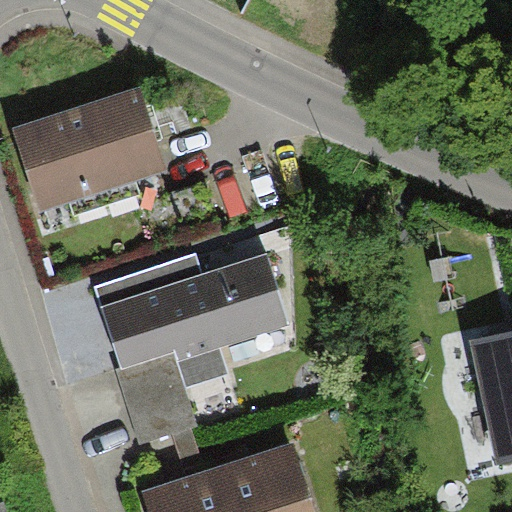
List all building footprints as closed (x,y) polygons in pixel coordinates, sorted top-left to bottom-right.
[(139,87),(9,131),(37,214),(167,170),(139,87)] [(197,253),(95,287),(122,370),(116,372),(140,444),(197,425),(185,388),(226,375),(217,349),(290,325),(266,252),(204,273),(197,253)] [(511,321),(501,261),(438,272),(450,337),(511,325),(511,321)] [(511,337),(469,347),(497,474),(511,470),(511,337)] [(312,511),(293,454),(216,480),(226,511),(312,511)] [(226,511),(216,480),(142,506),(144,511),(226,511)]
